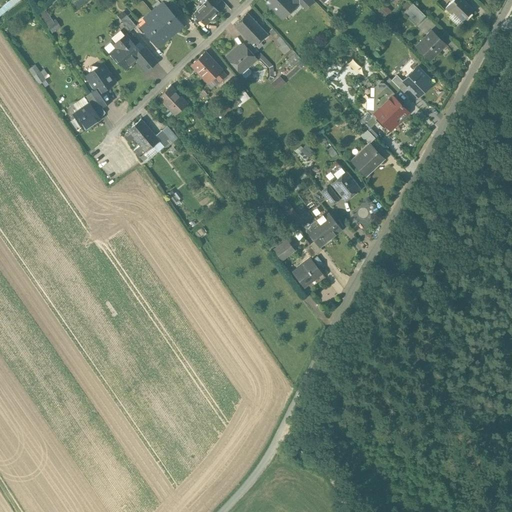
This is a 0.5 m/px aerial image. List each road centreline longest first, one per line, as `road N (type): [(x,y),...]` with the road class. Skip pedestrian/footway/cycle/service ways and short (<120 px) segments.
road 1 (residential): [(507,0),(228,511)]
road 2 (residential): [(249,0),(122,123)]
road 3 (track): [(355,511),(288,412)]
